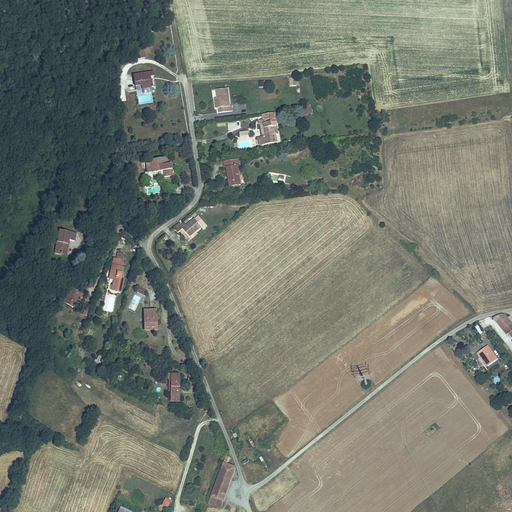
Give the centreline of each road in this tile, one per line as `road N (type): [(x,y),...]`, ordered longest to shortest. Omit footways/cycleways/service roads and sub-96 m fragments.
road 1 (residential): [(245,493),(149,251),(153,234),(198,194),(186,83)]
road 2 (residential): [(245,493),(423,351),(477,317),(511,308)]
